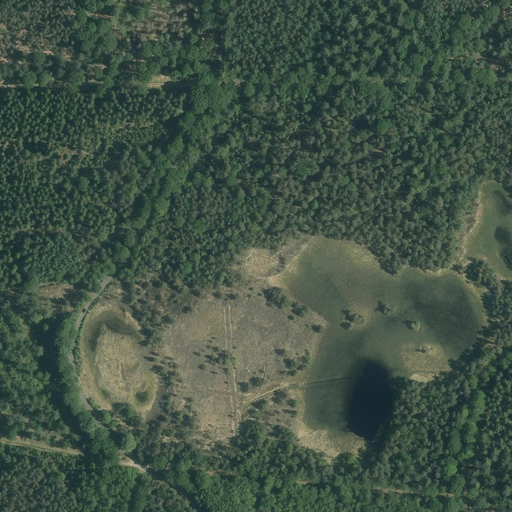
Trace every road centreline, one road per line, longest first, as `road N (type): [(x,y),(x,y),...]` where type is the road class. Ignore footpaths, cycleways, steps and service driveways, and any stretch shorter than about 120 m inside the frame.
road 1 (unclassified): [(201,511),(107,434),(75,381),(72,352),(81,317),(129,251),(215,83),(227,0)]
road 2 (track): [(0,86),(511,80)]
road 3 (track): [(138,464),(511,495)]
road 4 (track): [(511,342),(478,371),(439,511)]
road 5 (track): [(0,439),(138,464)]
